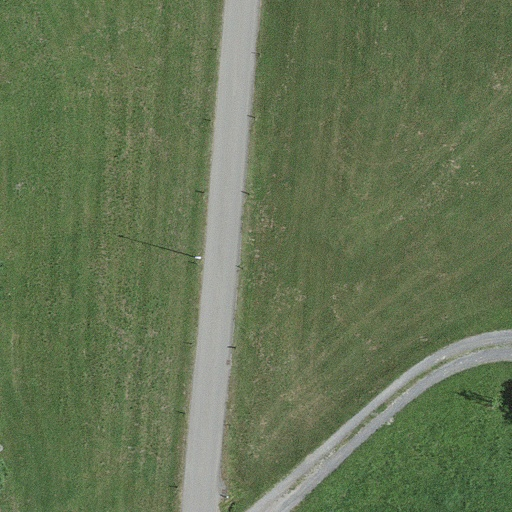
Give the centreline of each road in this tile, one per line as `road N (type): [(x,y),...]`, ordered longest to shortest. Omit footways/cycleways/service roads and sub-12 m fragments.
road 1 (tertiary): [(197,511),(239,0)]
road 2 (track): [(511,348),(457,359),(406,384),(264,511)]
